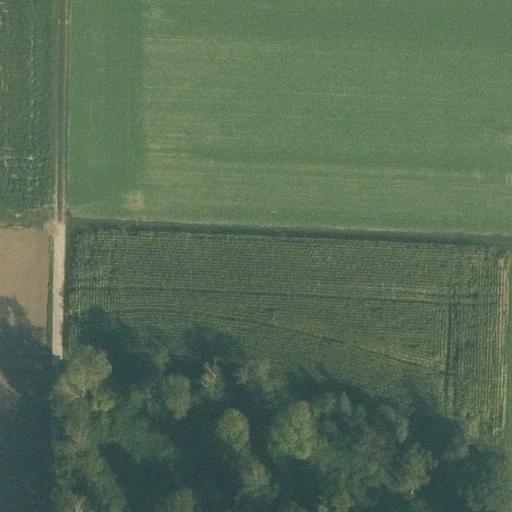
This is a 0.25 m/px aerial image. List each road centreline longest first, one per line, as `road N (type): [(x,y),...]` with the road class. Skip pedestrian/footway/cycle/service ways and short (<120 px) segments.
road 1 (track): [(0,221),(511,242)]
road 2 (track): [(56,511),(61,0)]
